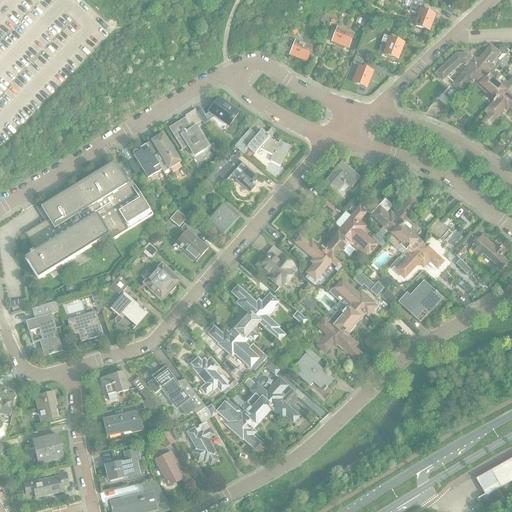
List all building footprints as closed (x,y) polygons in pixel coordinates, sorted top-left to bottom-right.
[(428,31),(435,14),(421,9),(423,5),(422,4),(423,1),(420,0),(404,0),(405,5),(411,8),(409,11),(418,15),(414,25),(428,31)] [(365,27),(368,20),(362,17),(359,23),(363,24),(363,26),(365,27)] [(348,49),(354,34),(337,27),(331,42),(348,49)] [(397,60),(404,43),(384,35),(380,43),(386,45),(383,54),(397,60)] [(306,62),(312,47),(295,41),(295,42),(293,42),(292,45),(293,45),(290,55),(306,62)] [(491,69),(493,66),(490,63),(498,54),(490,48),(476,63),(466,54),(456,55),(436,74),(442,81),(446,77),(459,65),(463,65),(466,68),(452,85),(459,91),(461,88),(461,89),(463,86),(463,87),(466,84),(466,83),(467,81),(471,84),(472,83),(473,83),(476,80),(478,76),(484,81),(490,74),(488,72),(491,69)] [(502,68),(511,58),(506,54),(502,54),(498,59),(501,62),(498,65),(502,68)] [(366,88),(373,71),(359,66),(352,82),(366,88)] [(503,89),(495,82),(499,76),(497,73),(493,77),(490,74),(484,81),(478,76),(476,80),(481,84),(479,87),(489,95),(492,95),(495,98),(496,98),(503,89)] [(511,96),(509,95),(511,91),(511,79),(503,89),(496,98),(495,98),(492,101),(493,102),(488,107),(489,107),(486,110),(487,112),(489,114),(483,121),(489,126),(505,107),(506,108),(509,108),(511,110),(511,96)] [(446,106),(458,93),(449,85),(437,99),(446,106)] [(239,113),(218,97),(208,111),(209,113),(205,115),(202,109),(196,113),(203,124),(209,121),(209,120),(215,117),(229,127),(239,113)] [(200,120),(196,113),(195,110),(185,116),(191,126),(200,120)] [(207,147),(195,128),(190,131),(184,121),(171,129),(183,148),(187,145),(194,156),(207,147)] [(250,129),(235,147),(244,154),(246,151),(245,150),(248,147),(255,153),(262,145),(275,152),(270,161),(276,164),(278,162),(281,157),(283,158),(289,146),(280,141),(279,144),(276,142),(268,139),(269,137),(261,130),(255,138),(253,136),(255,134),(250,129)] [(180,162),(163,135),(164,134),(163,133),(147,143),(146,144),(145,145),(161,171),(167,167),(168,169),(167,170),(167,171),(181,162),(180,162)] [(161,171),(145,145),(142,146),(139,148),(141,150),(138,152),(137,151),(136,151),(134,151),(133,152),(133,154),(133,155),(135,158),(128,163),(137,177),(143,174),(146,179),(161,171)] [(231,161),(219,176),(226,182),(233,174),(237,178),(236,180),(250,192),(255,187),(253,185),(254,184),(259,178),(247,168),(245,169),(242,166),(241,167),(240,165),(241,164),(242,164),(242,163),(238,160),(244,154),(235,147),(234,147),(227,155),(231,161)] [(111,240),(153,215),(134,185),(131,187),(139,199),(138,200),(135,196),(114,162),(41,207),(49,219),(45,222),(43,223),(47,229),(41,232),(39,230),(33,233),(38,242),(32,246),(36,251),(34,253),(33,251),(29,253),(30,255),(25,258),(38,279),(108,236),(111,240)] [(350,189),(360,178),(347,167),(345,170),(339,164),(332,172),(333,173),(323,184),(330,190),(329,190),(331,192),(332,191),(335,194),(344,184),(350,189)] [(215,188),(206,180),(202,185),(211,193),(215,188)] [(379,211),(374,217),(384,226),(393,235),(406,221),(409,218),(408,218),(411,215),(411,214),(408,211),(415,204),(410,199),(398,212),(397,210),(391,216),(388,216),(385,213),(383,213),(380,210),(379,211)] [(224,234),(238,217),(223,204),(208,220),(224,234)] [(327,217),(312,205),(307,211),(322,223),(327,217)] [(370,240),(357,229),(358,228),(360,225),(360,224),(363,221),(360,219),(364,214),(358,209),(351,217),(346,212),(335,224),(341,229),(345,233),(340,239),(348,245),(350,242),(353,245),(354,246),(356,248),(358,245),(367,252),(374,245),(373,244),(372,243),(372,241),(370,240)] [(179,228),(187,219),(177,211),(170,219),(179,228)] [(436,218),(427,228),(431,232),(438,239),(447,228),(436,218)] [(393,235),(388,241),(402,254),(404,251),(409,246),(413,250),(421,242),(408,230),(411,227),(406,221),(393,235)] [(208,248),(196,238),(196,239),(191,234),(193,232),(185,224),(181,229),(185,232),(175,243),(179,247),(181,249),(181,248),(189,255),(190,253),(198,260),(208,248)] [(378,233),(377,234),(386,242),(387,241),(388,241),(393,235),(384,226),(378,233)] [(348,245),(340,239),(345,233),(341,229),(336,234),(334,233),(325,242),(328,244),(326,246),(326,245),(326,246),(320,240),(317,244),(332,257),(339,249),(345,254),(348,251),(345,249),(348,245)] [(377,234),(372,238),(381,247),(386,242),(377,234)] [(503,255),(507,251),(501,246),(499,248),(497,246),(494,246),(481,235),(470,249),(480,257),(483,253),(491,260),(492,260),(502,268),(507,262),(503,259),(504,258),(503,255)] [(318,274),(329,260),(339,268),(341,266),(332,257),(317,244),(316,243),(316,244),(313,242),(312,242),(309,245),(301,238),(296,243),(310,255),(312,253),(315,256),(314,258),(316,260),(315,261),(315,264),(312,268),(312,270),(305,278),(314,286),(322,277),(318,274)] [(402,254),(389,268),(391,270),(394,267),(397,269),(397,270),(405,277),(421,260),(422,261),(423,260),(425,263),(426,263),(433,270),(436,266),(436,267),(437,266),(441,262),(442,261),(427,248),(428,247),(423,242),(422,243),(421,242),(413,250),(409,246),(404,251),(402,254)] [(157,251),(149,243),(142,251),(150,259),(157,251)] [(466,257),(462,254),(466,250),(461,246),(453,254),(460,260),(462,261),(466,257)] [(297,270),(292,266),(294,265),(273,248),(269,253),(272,256),(270,258),(267,258),(263,264),(259,261),(256,265),(269,276),(267,278),(281,289),(297,270)] [(460,260),(456,264),(466,274),(471,270),(462,261),(460,260)] [(172,283),(176,279),(162,265),(152,275),(151,275),(145,282),(146,282),(145,283),(151,289),(152,288),(162,298),(169,291),(171,292),(176,287),(174,286),(174,285),(172,283)] [(372,272),(366,266),(361,271),(367,277),(372,272)] [(333,287),(328,293),(339,302),(339,303),(345,308),(354,315),(359,309),(364,314),(365,315),(365,314),(367,315),(370,312),(371,313),(375,307),(372,304),(373,303),(360,292),(365,287),(369,291),(376,297),(383,289),(377,282),(374,285),(360,272),(359,272),(354,278),(353,280),(361,287),(356,293),(346,284),(344,285),(342,283),(336,289),(333,287)] [(392,281),(385,274),(378,281),(386,289),(392,281)] [(123,292),(130,284),(121,276),(114,284),(123,292)] [(428,313),(442,299),(436,293),(437,293),(435,291),(435,292),(424,282),(410,297),(407,294),(399,302),(416,318),(422,311),(421,311),(423,309),(428,313)] [(306,295),(306,294),(312,287),(310,285),(303,292),(306,295)] [(238,288),(233,294),(241,301),(237,305),(242,308),(240,310),(244,314),(246,312),(247,313),(258,324),(271,336),(274,333),(266,326),(260,320),(276,303),(269,296),(262,303),(259,300),(256,303),(252,299),(252,300),(238,288)] [(398,300),(388,289),(381,297),(391,307),(398,300)] [(99,299),(97,291),(90,293),(93,302),(99,299)] [(143,310),(124,293),(113,306),(121,313),(119,316),(122,319),(124,316),(132,323),(136,326),(147,314),(145,312),(146,311),(144,309),(143,310)] [(317,303),(306,294),(306,295),(304,297),(315,306),(317,303)] [(316,307),(315,306),(304,297),(298,304),(301,306),(303,304),(312,312),(316,307)] [(103,312),(99,300),(93,302),(97,313),(103,312)] [(62,351),(51,314),(59,312),(56,302),(32,309),(35,319),(26,321),(32,344),(40,342),(44,357),(62,351)] [(337,311),(329,320),(347,335),(348,335),(356,325),(355,324),(364,314),(359,309),(354,315),(345,308),(339,303),(334,308),(337,311)] [(308,320),(297,311),(293,317),(303,326),(308,320)] [(103,335),(100,326),(99,326),(95,312),(67,321),(70,330),(72,334),(78,332),(81,342),(103,335)] [(245,317),(229,334),(235,339),(240,333),(247,340),(249,337),(254,341),(258,336),(252,331),(258,324),(247,313),(244,317),(245,317)] [(323,319),(316,326),(326,335),(318,345),(325,351),(328,348),(329,348),(333,344),(335,344),(347,354),(348,353),(356,359),(356,360),(361,354),(360,354),(361,354),(353,347),(355,345),(355,344),(355,343),(352,341),(353,340),(350,337),(348,335),(347,335),(329,320),(327,322),(323,319)] [(215,329),(210,335),(211,335),(211,336),(211,337),(217,342),(217,341),(220,344),(220,345),(225,349),(228,349),(229,348),(232,350),(229,353),(232,356),(234,354),(245,364),(248,364),(251,366),(250,367),(255,371),(267,358),(267,357),(252,344),(250,347),(249,346),(248,346),(244,342),(247,340),(240,333),(235,339),(229,334),(228,333),(228,334),(227,333),(223,336),(222,335),(223,335),(217,329),(217,330),(216,329),(216,330),(215,329)] [(333,380),(315,363),(316,362),(317,363),(321,358),(309,347),(305,352),(307,354),(306,355),(305,354),(294,366),(299,370),(296,373),(309,386),(313,381),(317,384),(316,384),(324,392),(327,388),(327,387),(333,380)] [(193,365),(196,369),(201,375),(200,376),(205,382),(207,384),(202,388),(206,393),(207,394),(212,389),(212,390),(216,386),(220,390),(225,395),(239,385),(235,380),(229,385),(228,384),(229,382),(222,375),(219,377),(215,372),(215,370),(217,368),(216,368),(210,360),(207,363),(206,363),(204,362),(202,364),(199,360),(193,365)] [(235,369),(228,360),(223,364),(231,373),(235,369)] [(279,370),(269,361),(264,366),(275,375),(279,370)] [(161,374),(149,384),(153,390),(159,386),(159,387),(161,390),(161,389),(169,399),(171,397),(179,408),(186,417),(194,411),(196,415),(206,408),(207,408),(199,398),(199,399),(198,398),(192,389),(185,380),(177,382),(166,367),(160,372),(161,374)] [(128,390),(123,372),(123,371),(100,378),(103,387),(105,386),(108,395),(116,393),(117,394),(128,390)] [(250,389),(254,384),(249,379),(244,383),(250,389)] [(284,404),(294,392),(288,387),(287,388),(279,380),(267,392),(257,382),(249,391),(253,395),(270,409),(273,412),(273,411),(277,415),(278,415),(281,418),(284,414),(292,421),(297,416),(284,404)] [(0,414),(10,416),(10,415),(11,411),(12,410),(12,407),(13,406),(13,405),(13,404),(14,398),(16,397),(15,396),(15,395),(14,394),(13,393),(11,394),(8,393),(9,388),(1,386),(1,387),(0,391),(0,414)] [(154,399),(150,394),(146,389),(146,388),(140,392),(147,401),(154,399)] [(58,419),(55,404),(56,403),(56,402),(54,392),(34,397),(41,423),(58,419)] [(252,429),(270,410),(270,409),(253,395),(245,404),(236,396),(232,400),(240,407),(244,410),(242,412),(251,419),(246,425),(253,430),(252,429)] [(154,399),(147,401),(142,402),(144,410),(159,406),(154,399)] [(254,432),(253,430),(246,425),(251,419),(242,412),(240,414),(239,413),(241,411),(237,408),(228,400),(218,411),(220,413),(220,415),(231,425),(229,427),(232,430),(234,427),(236,429),(235,430),(236,434),(242,439),(253,449),(258,442),(251,435),(254,432)] [(217,414),(212,405),(210,406),(207,408),(206,408),(211,417),(217,414)] [(143,430),(139,411),(103,419),(107,437),(124,433),(123,429),(132,427),(133,433),(143,430)] [(180,423),(178,420),(174,420),(169,413),(166,416),(175,427),(180,423)] [(213,448),(213,446),(208,437),(213,435),(210,429),(210,430),(205,422),(198,426),(199,428),(189,433),(197,448),(197,449),(196,451),(194,453),(199,462),(203,460),(205,461),(208,460),(210,465),(217,460),(215,456),(216,454),(213,448)] [(50,429),(49,423),(36,426),(38,432),(50,429)] [(180,439),(174,428),(174,427),(168,431),(175,442),(180,439)] [(175,442),(168,431),(158,436),(165,449),(175,443),(175,442)] [(63,457),(58,435),(33,441),(38,463),(63,457)] [(139,474),(136,460),(139,460),(137,450),(125,453),(127,462),(122,463),(122,460),(105,464),(106,470),(109,480),(110,480),(110,482),(123,480),(122,477),(139,474)] [(182,479),(174,464),(176,463),(171,453),(156,461),(160,470),(163,469),(167,476),(164,477),(167,482),(167,483),(168,485),(169,486),(182,479)] [(511,460),(478,480),(486,494),(511,479),(511,460)] [(62,487),(69,485),(66,473),(58,475),(59,477),(24,485),(26,493),(34,491),(36,498),(44,496),(44,495),(54,493),(54,494),(63,492),(62,487)] [(144,494),(110,502),(112,507),(111,508),(111,510),(112,510),(112,511),(149,511),(157,510),(156,505),(168,502),(161,491),(155,481),(142,484),(144,494)] [(504,500),(504,499),(503,499),(498,489),(499,489),(498,488),(497,488),(496,488),(497,489),(479,499),(478,499),(478,501),(484,510),(483,511),(484,511),(485,511),(486,511),(485,510),(503,500),(503,501),(504,500)]
